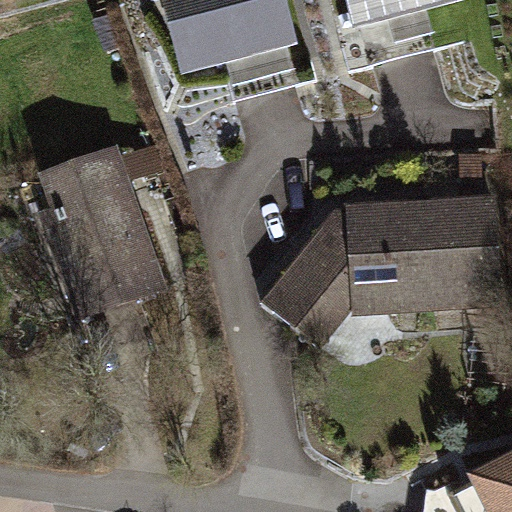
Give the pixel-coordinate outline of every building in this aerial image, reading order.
[(278,0),(167,0),(186,70),(290,43),(278,0)] [(351,0),(358,25),(450,0),(351,0)] [(288,58),(238,71),(244,94),(294,80),(288,58)] [(73,250),(59,255),(81,318),(160,290),(113,155),(48,178),(60,213),(56,214),(60,225),(64,224),(73,250)] [(334,219),(263,307),(272,314),(274,314),(297,332),(336,283),(352,283),(352,304),(429,300),(429,310),(500,307),(493,206),(429,210),(428,206),(410,207),(410,211),(350,215),(350,212),(334,212),(331,216),(334,219)] [(511,511),(511,463),(447,497),(454,511),(511,511)]
